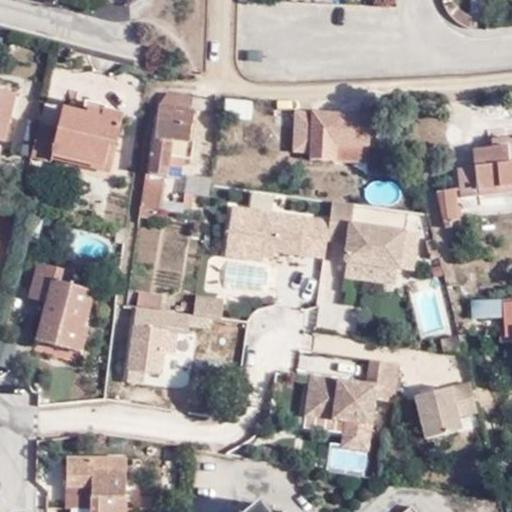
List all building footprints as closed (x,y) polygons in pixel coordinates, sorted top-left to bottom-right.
[(454,0),(452,0),(447,3),(453,14),(457,17),(461,21),(466,24),(472,26),(473,14),(458,5),(454,0)] [(167,95),(161,108),(153,176),(169,178),(170,175),(187,176),(188,160),(193,160),(195,143),(191,143),(196,111),(192,111),(193,97),(167,95)] [(0,144),(9,147),(21,101),(0,96),(0,144)] [(226,96),(225,114),(253,117),(254,99),(226,96)] [(91,106),(88,119),(106,124),(108,116),(109,111),(91,106)] [(371,148),(372,117),(298,112),(296,153),(313,155),(313,161),(337,163),(338,146),(371,148)] [(55,167),(57,162),(59,156),(109,168),(115,148),(122,150),(130,122),(108,116),(106,124),(88,119),(69,114),(64,134),(42,129),(34,161),(55,167)] [(18,157),(34,161),(42,129),(25,126),(18,157)] [(371,148),(338,146),(337,163),(371,165),(371,148)] [(116,176),(122,150),(115,148),(109,168),(59,156),(57,162),(116,176)] [(511,190),(511,150),(486,152),(488,169),(471,171),(473,200),(494,199),(493,192),(511,190)] [(154,176),(149,176),(144,210),(160,212),(165,213),(169,178),(154,176)] [(187,192),(210,193),(210,176),(187,176),(187,192)] [(471,222),(465,193),(445,198),(453,232),(465,229),(464,224),(471,222)] [(229,257),(265,262),(266,251),(327,260),(329,241),(351,244),(348,263),(403,270),(408,233),(354,226),(357,207),(335,204),(332,223),(235,210),(229,257)] [(160,212),(144,210),(143,219),(158,221),(160,212)] [(40,346),(81,359),(89,335),(83,333),(95,299),(61,287),(64,277),(41,270),(31,303),(52,309),(40,346)] [(140,307),(162,309),(164,296),(142,293),(140,307)] [(224,317),(226,298),(199,294),(196,313),(224,317)] [(503,315),(502,300),(472,302),(473,317),(503,315)] [(211,331),(213,319),(140,310),(130,383),(149,385),(150,374),(164,375),(167,355),(178,356),(181,336),(191,336),(192,329),(211,331)] [(465,353),(461,334),(443,338),(445,349),(465,353)] [(388,400),(394,362),(373,359),(369,383),(314,376),(310,405),(337,409),(336,417),(349,419),(347,434),(371,437),(377,398),(388,400)] [(397,401),(403,363),(394,362),(388,400),(397,401)] [(480,409),(473,382),(418,395),(429,438),(464,429),(460,415),(480,409)] [(336,417),(337,409),(310,405),(309,413),(336,417)] [(370,448),(371,437),(347,434),(345,445),(370,448)] [(91,490),(90,511),(109,511),(124,511),(126,462),(66,460),(65,488),(91,490)] [(69,511),(90,511),(91,490),(65,488),(64,511),(69,511)]
